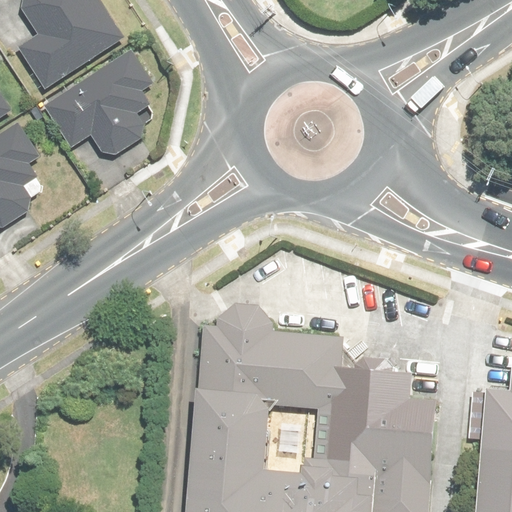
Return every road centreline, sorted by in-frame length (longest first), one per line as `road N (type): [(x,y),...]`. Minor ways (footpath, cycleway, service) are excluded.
road 1 (secondary): [(266,166),(0,334)]
road 2 (tertiary): [(355,175),(412,217),(511,254)]
road 3 (secondary): [(363,99),(511,6)]
